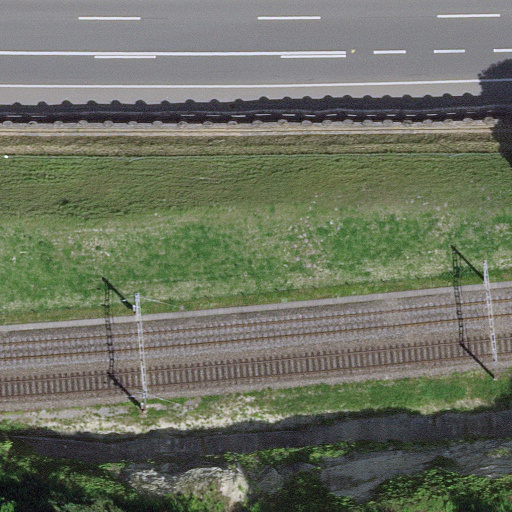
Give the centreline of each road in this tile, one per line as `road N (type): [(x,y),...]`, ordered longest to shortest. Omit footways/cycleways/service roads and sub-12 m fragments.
road 1 (motorway): [(0,25),(290,17)]
road 2 (motorway): [(0,17),(290,17)]
road 3 (motorway): [(290,17),(511,14)]
